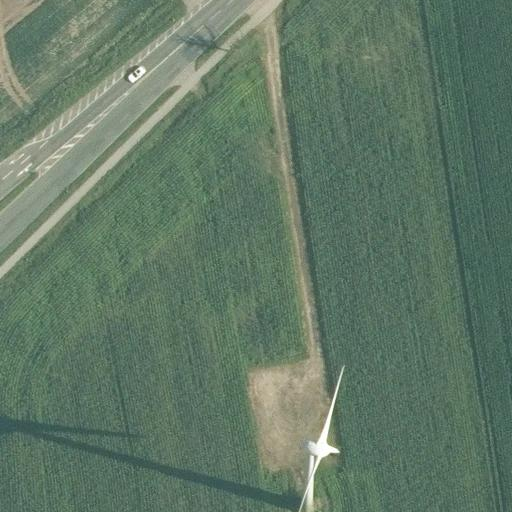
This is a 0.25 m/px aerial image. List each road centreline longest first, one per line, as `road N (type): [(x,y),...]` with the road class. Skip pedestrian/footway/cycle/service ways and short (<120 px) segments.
road 1 (secondary): [(0,238),(137,84)]
road 2 (secondary): [(137,84),(232,0)]
